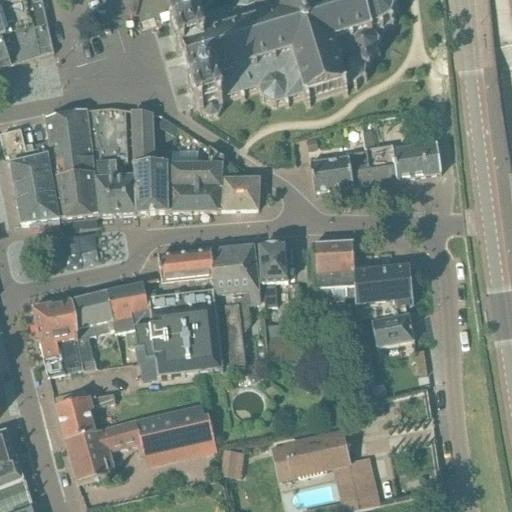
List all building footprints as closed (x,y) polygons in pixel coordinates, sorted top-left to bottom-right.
[(0,0),(0,8),(25,0),(0,0)] [(47,26),(42,3),(41,0),(25,0),(0,8),(0,39),(15,36),(47,26)] [(233,0),(232,2),(233,5),(236,13),(199,24),(198,23),(197,23),(196,19),(193,20),(194,24),(178,29),(177,25),(174,26),(174,30),(174,32),(170,33),(171,36),(173,35),(178,51),(176,52),(177,55),(181,54),(192,89),(187,90),(188,94),(191,93),(196,109),(193,109),(194,113),(199,111),(199,113),(200,112),(201,116),(204,116),(204,118),(211,122),(219,119),(222,113),(222,110),(224,110),(223,106),(224,105),(223,104),(261,93),(263,101),(262,101),(263,103),(275,110),(277,109),(277,108),(304,100),(305,104),(306,103),(308,109),(311,108),(309,104),(347,92),(348,97),(351,96),(349,90),(350,90),(349,87),(354,88),(355,92),(357,91),(356,87),(363,81),(367,83),(368,81),(365,79),(366,71),(367,71),(368,71),(370,69),(372,68),(372,66),(371,63),(370,62),(376,57),(380,59),(381,57),(378,55),(379,46),(382,45),(382,42),(378,43),(372,36),(381,34),(382,35),(384,34),(384,32),(392,27),(394,28),(395,26),(394,24),(397,15),(399,15),(399,12),(397,12),(394,3),(396,2),(394,0),(392,0),(391,0),(233,0)] [(189,0),(188,2),(204,15),(217,0),(189,0)] [(15,36),(0,39),(0,73),(54,56),(52,44),(51,39),(47,26),(15,36)] [(93,182),(118,181),(117,163),(127,163),(128,166),(129,166),(127,115),(112,113),(87,115),(93,182)] [(96,220),(93,182),(87,115),(46,123),(49,144),(52,159),(60,224),(96,220)] [(155,168),(153,118),(132,115),(135,180),(137,218),(166,216),(166,168),(155,168)] [(60,224),(52,159),(36,163),(32,148),(25,150),(21,134),(0,139),(6,162),(9,161),(23,229),(60,224)] [(373,134),(364,135),(366,154),(367,154),(369,173),(370,173),(389,171),(389,172),(395,171),(397,184),(442,178),(437,147),(394,153),(393,148),(375,151),(373,134)] [(49,144),(32,148),(36,163),(52,159),(49,144)] [(220,215),(224,159),(210,150),(209,168),(166,168),(166,216),(168,216),(220,215)] [(372,186),(370,173),(369,173),(367,154),(366,154),(348,156),(348,160),(310,167),(314,196),(354,190),(354,189),(372,187),(372,186)] [(232,181),(233,164),(224,159),(220,215),(222,215),(258,214),(260,182),(232,181)] [(137,218),(135,180),(118,181),(93,182),(96,220),(137,218)] [(331,319),(333,319),(333,305),(336,305),(333,247),(313,248),(313,252),(307,253),(309,279),(315,279),(317,320),(331,319)] [(355,276),(354,259),(353,247),(333,247),(336,305),(345,304),(348,301),(356,301),(355,276)] [(288,287),(287,270),(286,250),(259,251),(262,302),(264,302),(265,311),(278,310),(276,287),(288,287)] [(259,308),(255,271),(254,252),(212,255),(215,282),(214,283),(223,371),(246,369),(243,335),(246,335),(251,328),(249,309),(259,308)] [(162,288),(215,282),(212,255),(159,261),(162,284),(162,288)] [(409,270),(355,276),(356,301),(357,301),(357,309),(397,307),(397,314),(413,314),(412,309),(409,271),(409,270)] [(214,283),(215,282),(162,288),(162,284),(144,288),(152,329),(152,338),(154,352),(153,353),(154,365),(155,364),(158,382),(223,375),(223,371),(214,283)] [(151,332),(152,338),(152,329),(144,288),(126,292),(139,366),(141,366),(154,365),(153,353),(145,354),(144,350),(141,334),(151,332)] [(138,367),(139,366),(126,292),(106,296),(114,335),(115,335),(116,339),(126,337),(129,352),(136,351),(138,367)] [(89,341),(114,335),(106,296),(72,305),(70,305),(84,372),(84,375),(97,372),(95,363),(94,363),(89,341)] [(51,381),(84,372),(70,305),(34,312),(41,350),(49,382),(51,381)] [(269,340),(281,339),(280,328),(268,329),(269,340)] [(154,352),(152,338),(151,332),(141,334),(144,350),(145,354),(153,353),(154,352)] [(338,337),(339,360),(360,359),(359,338),(338,340),(338,332),(337,332),(338,337)] [(267,342),(269,366),(339,360),(338,337),(319,338),(302,337),(281,339),(269,340),(267,340),(267,342)] [(258,367),(269,366),(267,342),(256,343),(258,367)] [(424,354),(417,355),(414,355),(418,379),(427,378),(428,378),(426,362),(424,354)] [(154,365),(141,366),(144,384),(158,382),(155,364),(154,365)] [(373,400),(369,376),(360,377),(364,401),(373,400)] [(95,414),(94,410),(139,404),(138,395),(88,402),(56,410),(65,443),(96,435),(90,415),(95,414)] [(148,472),(218,456),(209,418),(205,419),(203,408),(136,423),(96,435),(65,443),(78,488),(116,477),(110,456),(136,448),(137,454),(144,453),(148,472)] [(15,462),(14,459),(7,435),(0,436),(0,494),(25,485),(18,461),(15,462)] [(277,452),(273,453),(280,483),(293,480),(327,472),(333,471),(348,467),(342,439),(320,443),(287,450),(277,452)] [(244,455),(223,451),(219,478),(240,481),(244,455)] [(0,511),(19,511),(32,507),(25,485),(0,494),(0,511)] [(375,486),(341,494),(344,505),(345,511),(363,511),(380,509),(375,486)]
